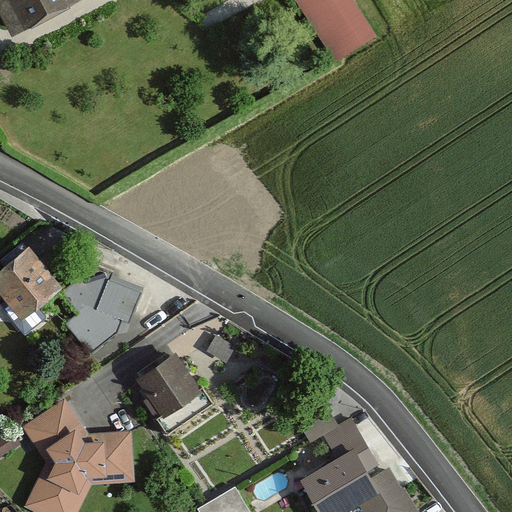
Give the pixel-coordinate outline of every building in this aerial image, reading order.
[(0,0),(0,21),(4,30),(65,0),(0,0)] [(351,0),(292,0),(331,63),(374,36),(351,0)] [(0,292),(17,314),(59,284),(25,244),(0,265),(0,292)] [(91,266),(63,290),(84,315),(67,326),(95,357),(132,324),(141,287),(114,273),(91,266)] [(181,353),(137,380),(162,420),(206,394),(181,353)] [(64,399),(22,426),(47,463),(25,508),(32,511),(78,511),(91,485),(133,482),(129,430),(87,434),(64,399)] [(350,419),(323,434),(332,456),(355,444),(369,470),(380,460),(350,419)] [(332,456),(302,471),(321,511),(341,511),(356,504),(379,490),(374,480),(369,470),(355,444),(332,456)] [(379,490),(356,504),(361,511),(422,511),(390,469),(374,480),(379,490)] [(250,511),(237,489),(202,509),(204,511),(250,511)]
